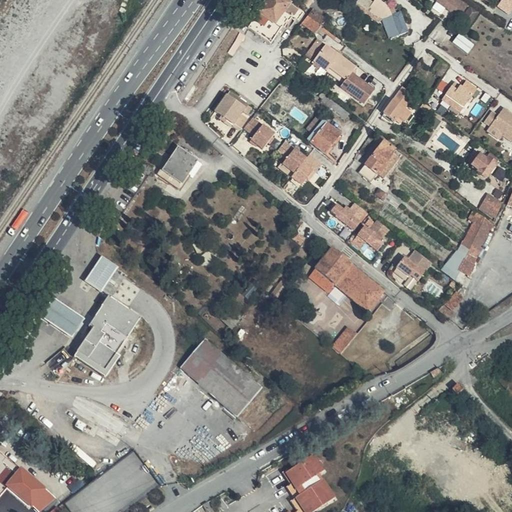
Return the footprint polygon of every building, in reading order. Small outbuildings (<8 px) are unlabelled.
[(244,0),(242,3),(254,11),(261,0),(244,0)] [(295,4),(290,0),(261,0),(254,11),(245,25),(267,42),(289,11),(294,13),(297,8),(293,6),(295,4)] [(373,0),(373,1),(370,0),(356,0),(352,7),(379,25),(382,21),(389,40),(409,33),(401,12),(396,14),(394,7),(385,1),(384,3),(379,0),(373,0)] [(460,0),(458,0),(453,8),(458,12),(465,3),(460,0)] [(308,3),(297,17),(311,28),(322,13),(308,3)] [(473,9),(465,3),(458,12),(466,18),(473,9)] [(267,42),(245,25),(242,30),(264,46),(267,42)] [(264,46),(242,30),(239,33),(261,50),(264,46)] [(475,41),(460,31),(453,40),(467,51),(475,41)] [(312,59),(324,43),(317,38),(305,53),(312,59)] [(354,63),(325,42),(324,43),(312,59),(321,66),(324,69),(327,65),(344,77),(341,81),(338,85),(363,103),(374,88),(349,70),(354,63)] [(324,69),(341,81),(344,77),(327,65),(324,69)] [(322,72),(318,70),(312,79),(315,81),(322,72)] [(444,94),(462,107),(476,86),(464,78),(459,85),(455,90),(448,86),(444,94)] [(455,90),(459,85),(452,80),(448,86),(455,90)] [(230,90),(226,94),(235,100),(238,96),(230,90)] [(400,92),(399,91),(382,117),(395,125),(398,121),(408,127),(415,118),(402,109),(409,97),(400,92)] [(235,100),(226,94),(215,110),(236,126),(245,114),(241,111),(247,103),(238,96),(235,100)] [(459,112),(462,107),(444,94),(440,100),(459,112)] [(323,104),(326,99),(320,95),(317,100),(323,104)] [(345,113),(326,99),(323,104),(341,119),(345,113)] [(436,109),(426,103),(424,102),(420,107),(431,115),(436,109)] [(511,138),(511,113),(503,107),(496,115),(490,111),(483,121),(490,126),(491,125),(503,132),(503,134),(511,140),(511,138)] [(316,128),(322,119),(315,114),(308,123),(311,126),(316,128)] [(250,115),(241,126),(251,135),(248,139),(261,148),(272,131),(250,115)] [(338,130),(322,119),(316,128),(311,126),(305,135),(324,149),(338,130)] [(503,132),(491,125),(490,126),(487,130),(500,139),(503,134),(503,132)] [(279,154),(287,143),(281,139),(273,149),(279,154)] [(393,147),(383,140),(360,172),(367,177),(371,173),(374,174),(376,172),(391,150),(393,147)] [(164,147),(148,169),(154,173),(157,171),(175,183),(190,161),(194,164),(199,158),(174,141),(168,149),(164,147)] [(287,143),(279,154),(282,157),(279,162),(290,171),(286,176),(296,184),(310,167),(300,159),(302,156),(287,143)] [(485,153),(497,161),(500,156),(486,146),(484,149),(478,146),(471,156),(478,161),(485,153)] [(397,154),(391,150),(376,172),(381,175),(397,154)] [(318,160),(306,151),(302,156),(300,159),(310,167),(312,168),(318,160)] [(487,174),(497,161),(485,153),(478,161),(481,164),(478,169),(487,174)] [(385,197),(388,193),(380,187),(376,193),(383,199),(385,197)] [(484,202),(500,212),(505,199),(491,189),(484,202)] [(400,201),(388,193),(385,197),(397,205),(400,201)] [(362,208),(353,202),(345,212),(334,205),(332,208),(352,222),(362,208)] [(352,222),(332,208),(328,212),(336,218),(334,220),(347,229),(352,222)] [(494,227),(497,219),(489,213),(478,240),(470,258),(480,263),(494,227)] [(380,238),(388,227),(373,216),(365,227),(361,224),(359,227),(381,244),(383,241),(380,238)] [(376,251),(381,244),(359,227),(353,235),(376,251)] [(464,232),(453,253),(460,257),(469,235),(464,232)] [(479,264),(480,263),(470,258),(478,240),(469,235),(460,257),(472,266),(477,269),(479,264)] [(402,258),(422,273),(433,259),(415,246),(408,256),(404,255),(402,258)] [(332,249),(329,253),(315,269),(336,286),(365,311),(379,291),(380,290),(332,249)] [(460,257),(453,253),(446,269),(454,274),(460,257)] [(472,266),(460,257),(454,274),(461,280),(466,270),(467,268),(475,272),(477,269),(472,266)] [(419,278),(422,273),(402,258),(396,266),(411,276),(413,275),(419,278)] [(117,270),(99,259),(92,271),(84,283),(101,295),(109,282),(117,270)] [(336,286),(315,269),(308,277),(328,295),(336,286)] [(295,288),(288,283),(279,297),(285,302),(295,288)] [(50,301),(38,320),(53,329),(69,339),(81,322),(65,312),(50,301)] [(106,301),(88,322),(90,326),(73,356),(102,375),(121,348),(139,323),(106,301)] [(342,322),(329,341),(340,350),(354,328),(342,322)] [(261,385),(201,336),(177,365),(234,413),(261,385)] [(2,448),(0,450),(0,456),(12,468),(17,461),(2,448)] [(0,487),(14,470),(12,468),(0,456),(0,487)] [(311,460),(286,476),(300,499),(295,502),(301,511),(320,511),(332,505),(321,486),(318,486),(315,481),(322,477),(311,460)] [(14,470),(0,487),(29,511),(45,499),(14,470)] [(300,499),(286,476),(284,475),(280,478),(286,489),(285,491),(283,493),(290,505),(287,507),(290,511),(301,511),(295,502),(300,499)]
